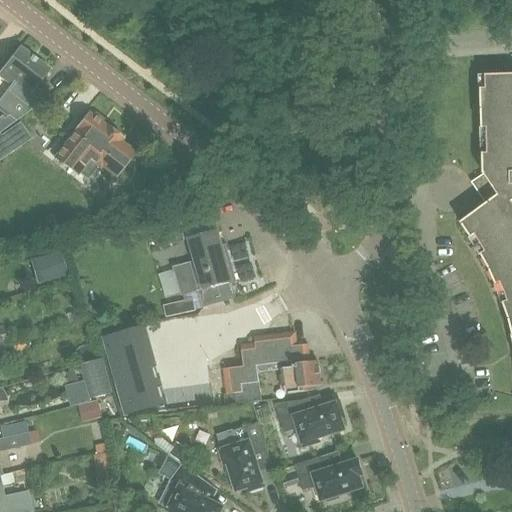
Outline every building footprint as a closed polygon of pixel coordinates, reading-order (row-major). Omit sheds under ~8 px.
[(0,76),(13,87),(3,101),(17,112),(11,119),(7,116),(0,120),(0,133),(22,118),(33,102),(27,98),(49,70),(21,47),(4,69),(6,70),(0,76)] [(488,204),(462,223),(470,235),(476,231),(483,239),(488,249),(481,252),(490,269),(495,280),(502,278),(507,290),(510,299),(504,301),(510,319),(511,326),(511,74),(510,75),(490,75),(491,86),(483,87),(484,130),(491,130),(491,153),(484,154),(485,174),(486,174),(479,178),(480,191),(488,204)] [(103,164),(117,175),(134,153),(120,143),(122,141),(90,116),(57,158),(77,174),(89,159),(101,168),(103,164)] [(0,151),(7,147),(12,154),(35,138),(22,118),(0,133),(0,151)] [(157,236),(161,248),(185,241),(182,229),(157,236)] [(217,231),(190,239),(194,254),(222,246),(217,231)] [(190,262),(173,267),(181,296),(198,291),(203,308),(215,305),(237,299),(233,284),(236,283),(227,251),(225,245),(222,246),(194,254),(196,260),(190,262)] [(37,257),(44,283),(69,276),(62,250),(37,257)] [(104,338),(126,415),(166,404),(162,388),(163,388),(163,387),(162,387),(160,380),(161,379),(160,378),(159,378),(145,327),(104,338)] [(236,405),(253,403),(263,401),(260,373),(282,371),(281,362),(294,361),(294,365),(312,363),(310,345),(291,347),(291,344),(278,345),(277,334),(256,336),(257,344),(243,346),(246,367),(226,369),(229,394),(235,394),(236,405)] [(12,353),(27,350),(24,339),(10,342),(12,353)] [(6,343),(0,344),(0,361),(9,360),(6,343)] [(111,394),(102,360),(81,366),(90,399),(111,394)] [(320,362),(312,363),(294,365),(294,361),(281,362),(282,371),(284,370),(287,395),(313,392),(313,387),(323,386),(320,362)] [(65,386),(71,407),(90,401),(85,381),(65,386)] [(176,416),(216,414),(214,386),(175,388),(176,416)] [(275,405),(284,434),(298,429),(304,447),(319,442),(318,439),(345,430),(341,419),(344,418),(339,402),(307,413),(303,401),(275,405)] [(98,402),(78,407),(82,422),(102,417),(98,402)] [(113,426),(111,417),(93,421),(95,430),(113,426)] [(249,492),(264,487),(254,454),(267,450),(258,423),(233,432),(237,445),(220,451),(224,466),(228,465),(236,492),(248,488),(249,492)] [(4,438),(0,439),(0,452),(31,446),(28,433),(27,433),(4,438)] [(177,443),(169,455),(186,467),(194,454),(177,443)] [(317,487),(321,501),(326,500),(327,503),(340,499),(339,496),(363,488),(359,477),(363,476),(358,460),(326,471),(321,457),(295,466),(303,491),(317,487)] [(170,483),(159,504),(169,509),(167,511),(169,511),(224,511),(225,511),(222,510),(223,507),(212,502),(196,494),(203,480),(182,464),(169,482),(170,483)] [(281,477),(284,484),(299,479),(296,471),(281,477)] [(0,511),(31,511),(26,491),(3,496),(0,484),(0,511)]
